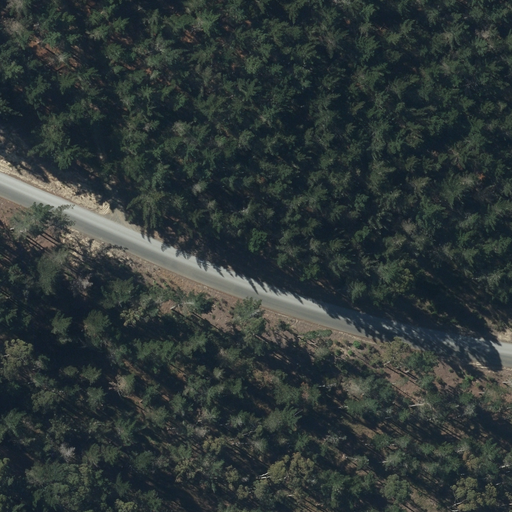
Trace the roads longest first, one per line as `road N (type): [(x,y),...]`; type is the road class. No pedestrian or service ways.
road 1 (unclassified): [(0,173),(319,334),(511,359)]
road 2 (track): [(0,352),(72,296),(153,250)]
